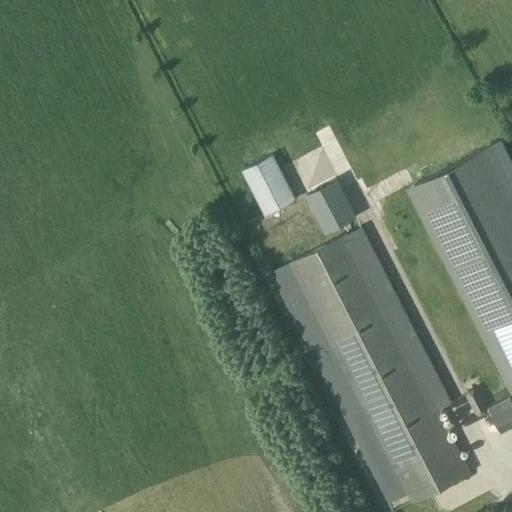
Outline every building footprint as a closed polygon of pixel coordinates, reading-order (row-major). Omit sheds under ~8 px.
[(511,192),(489,147),(407,188),(511,392),(511,192)] [(265,213),(295,198),(272,153),(243,169),(265,213)] [(324,231),(356,215),(336,177),(305,193),(324,231)] [(437,409),(451,402),(361,226),(347,233),(347,232),(290,262),(412,500),(469,471),(437,409)] [(490,429),(508,421),(501,406),(483,414),(490,429)]
